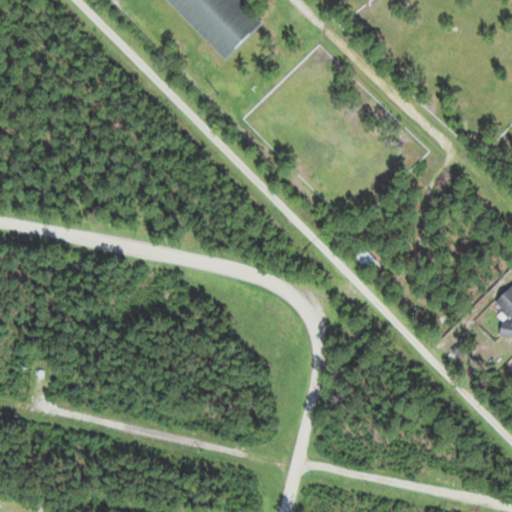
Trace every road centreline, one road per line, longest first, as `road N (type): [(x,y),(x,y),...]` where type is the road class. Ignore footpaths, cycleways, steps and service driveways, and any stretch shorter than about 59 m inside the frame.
road 1 (residential): [(511,441),(77,0)]
road 2 (residential): [(316,304),(328,362),(289,511)]
